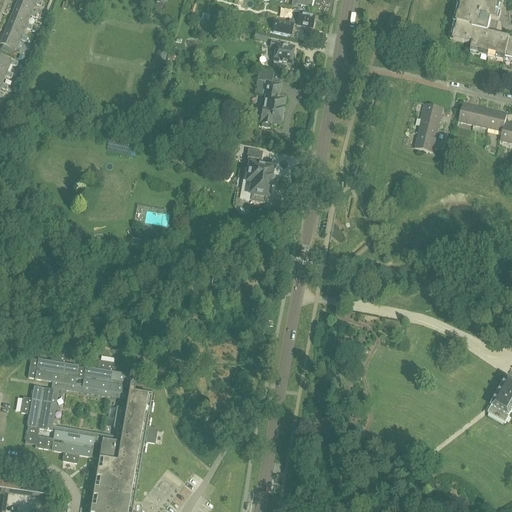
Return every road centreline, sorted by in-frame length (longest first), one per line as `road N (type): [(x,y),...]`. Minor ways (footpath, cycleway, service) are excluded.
road 1 (tertiary): [(295,294),(348,0)]
road 2 (residential): [(508,368),(434,324),(295,294)]
road 3 (tertiary): [(259,511),(295,294)]
